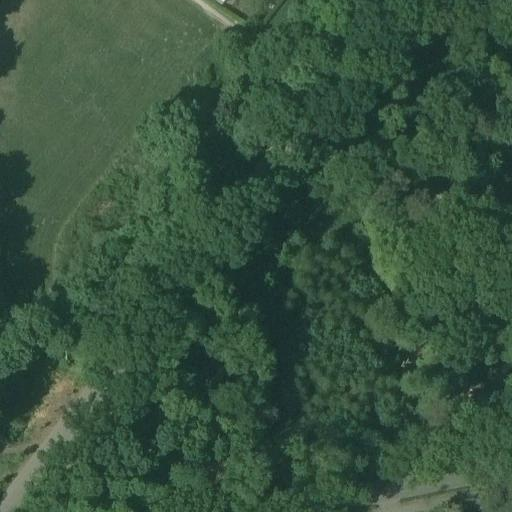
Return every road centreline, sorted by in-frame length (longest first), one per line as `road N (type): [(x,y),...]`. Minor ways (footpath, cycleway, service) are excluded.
road 1 (unclassified): [(3,511),(395,0)]
road 2 (tertiary): [(511,467),(289,511)]
